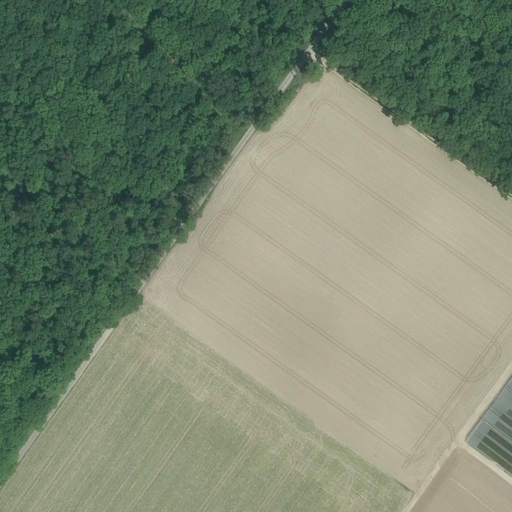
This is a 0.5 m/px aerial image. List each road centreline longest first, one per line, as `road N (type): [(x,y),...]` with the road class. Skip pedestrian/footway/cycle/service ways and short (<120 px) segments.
road 1 (unclassified): [(0,471),(175,262),(370,0)]
road 2 (track): [(323,62),(511,198)]
